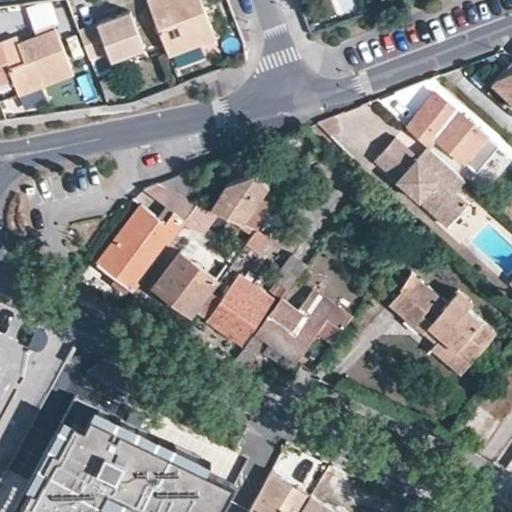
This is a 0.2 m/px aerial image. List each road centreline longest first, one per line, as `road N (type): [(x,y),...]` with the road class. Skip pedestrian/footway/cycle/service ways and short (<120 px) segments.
road 1 (tertiary): [(0,273),(497,511)]
road 2 (residential): [(293,100),(0,159)]
road 3 (residential): [(511,23),(293,100)]
